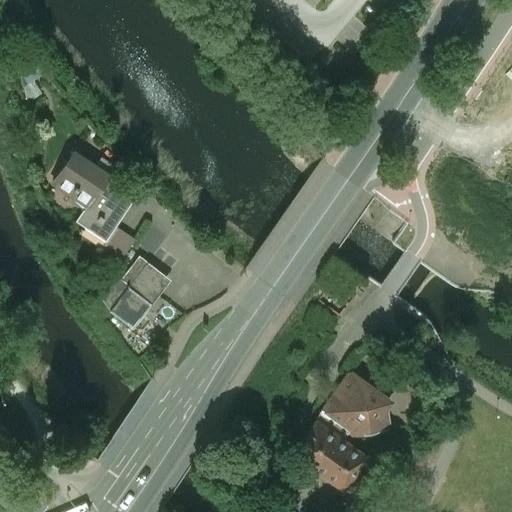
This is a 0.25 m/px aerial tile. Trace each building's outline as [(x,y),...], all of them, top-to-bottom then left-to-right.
[(112,180),(72,152),(53,182),(73,195),(76,190),(90,200),(75,221),(105,241),(130,204),(107,188),(112,180)] [(363,278),(338,261),(322,283),(335,293),(326,306),(337,314),(363,278)] [(155,269),(136,293),(148,301),(166,277),(155,269)] [(136,293),(128,286),(110,311),(133,328),(151,304),(148,301),(136,293)] [(382,399),(347,373),(346,375),(348,376),(323,411),(321,410),(313,420),(315,422),(316,421),(342,440),(350,428),(358,433),(363,432),(363,435),(388,430),(382,399)] [(342,440),(316,421),(315,422),(292,454),(343,489),(366,457),(342,440)] [(366,478),(353,497),(363,504),(376,485),(366,478)]
